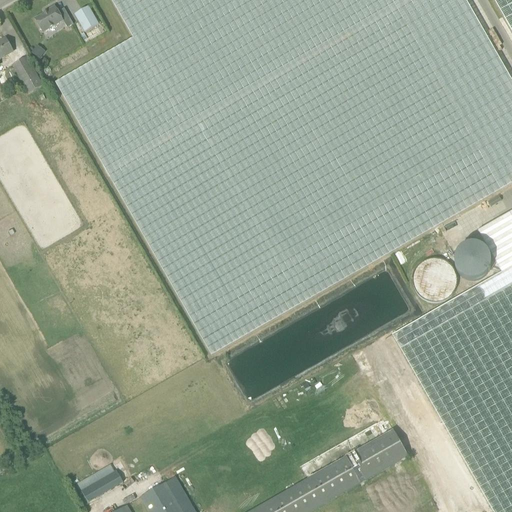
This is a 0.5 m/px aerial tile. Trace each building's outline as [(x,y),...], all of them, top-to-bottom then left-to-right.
[(110,0),(133,40),(56,84),(211,356),(511,184),(511,82),(465,0),(110,0)] [(511,0),(492,0),(511,34),(511,0)] [(63,22),(55,7),(46,12),(46,13),(35,20),(43,34),(63,22)] [(99,25),(88,7),(75,15),(85,33),(99,25)] [(70,20),(64,24),(67,29),(73,25),(70,20)] [(0,59),(4,57),(13,52),(5,40),(0,42),(0,59)] [(36,48),(31,54),(39,60),(44,54),(36,48)] [(26,59),(17,64),(13,66),(28,95),(42,88),(26,59)] [(502,274),(392,336),(493,511),(511,511),(511,212),(509,214),(478,232),(502,274)] [(462,288),(445,255),(410,273),(427,306),(462,288)] [(29,367),(0,380),(9,399),(38,385),(29,367)] [(398,375),(372,386),(388,420),(406,411),(404,406),(411,403),(398,375)] [(407,511),(423,503),(426,509),(434,504),(431,499),(425,488),(416,473),(347,511),(312,511),(408,458),(393,431),(321,472),(314,458),(300,466),(307,480),(250,511),(195,511),(175,478),(141,498),(149,511),(130,511),(127,506),(116,511),(407,511)] [(116,472),(102,480),(109,492),(123,484),(121,481),(118,475),(116,472)]
